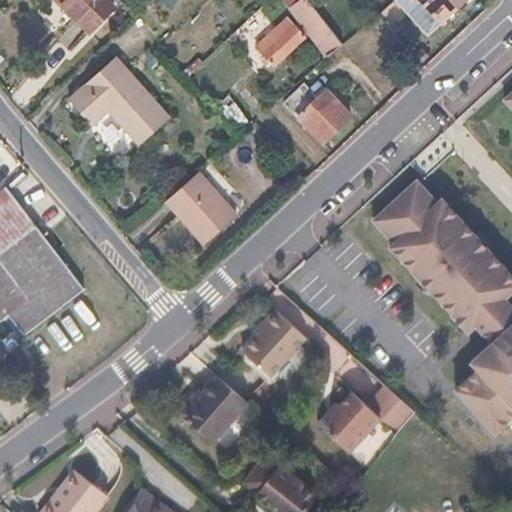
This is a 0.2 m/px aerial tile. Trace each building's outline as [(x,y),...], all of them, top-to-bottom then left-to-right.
[(105,0),(58,0),(91,31),(113,8),(105,0)] [(291,0),(287,4),(294,12),(257,46),(274,67),(310,33),(329,58),(344,44),(341,41),(317,10),(308,0),(291,0)] [(308,0),(317,10),(325,3),(323,0),(308,0)] [(328,0),(325,3),(317,10),(341,41),(358,26),(337,0),(328,0)] [(423,0),(443,21),(466,0),(423,0)] [(127,74),(114,60),(69,102),(82,116),(111,89),(127,74)] [(127,74),(111,89),(150,135),(168,117),(127,74)] [(304,85),(284,103),(323,143),(353,114),(328,87),(316,98),(304,85)] [(150,135),(111,89),(82,116),(92,126),(108,112),(139,144),(150,135)] [(457,389),(496,433),(511,418),(511,94),(506,100),(511,106),(511,304),(506,299),(511,293),(511,273),(444,199),(439,203),(418,180),(374,219),(395,242),(391,246),(469,331),(476,324),(493,342),(472,361),(479,368),(457,389)] [(188,179),(165,199),(205,244),(238,215),(199,170),(188,179)] [(70,267),(35,222),(0,248),(0,319),(12,311),(70,267)] [(85,286),(70,267),(12,311),(27,330),(85,286)] [(269,325),(260,335),(245,353),(272,377),(308,336),(276,307),(264,321),(269,325)] [(269,325),(264,321),(255,331),(260,335),(269,325)] [(342,406),(339,404),(321,425),(353,452),(383,418),(400,433),(418,410),(375,372),(355,394),(354,393),(342,406)] [(199,397),(195,394),(178,413),(215,443),(250,402),(219,375),(199,397)] [(268,454),(246,482),(272,501),(269,505),(277,511),(305,511),(319,494),(268,454)] [(51,488),(57,492),(41,511),(95,511),(108,496),(69,465),(51,488)] [(41,511),(57,492),(51,488),(33,511),(41,511)] [(174,511),(141,488),(137,493),(163,511),(174,511)] [(163,511),(137,493),(123,511),(163,511)]
